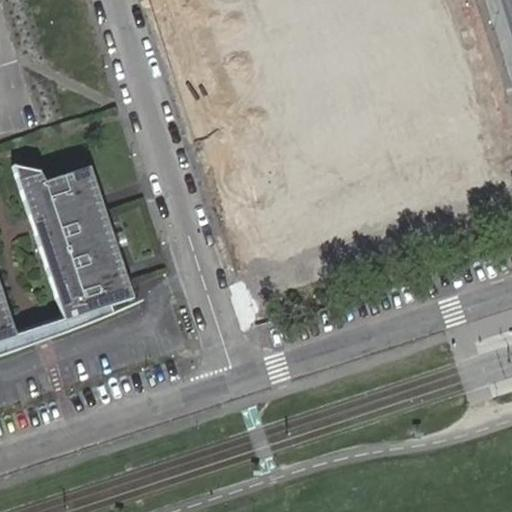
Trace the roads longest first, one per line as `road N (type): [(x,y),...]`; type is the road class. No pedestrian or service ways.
road 1 (residential): [(238,378),(115,0)]
road 2 (residential): [(511,289),(238,378)]
road 3 (residential): [(238,378),(0,458)]
